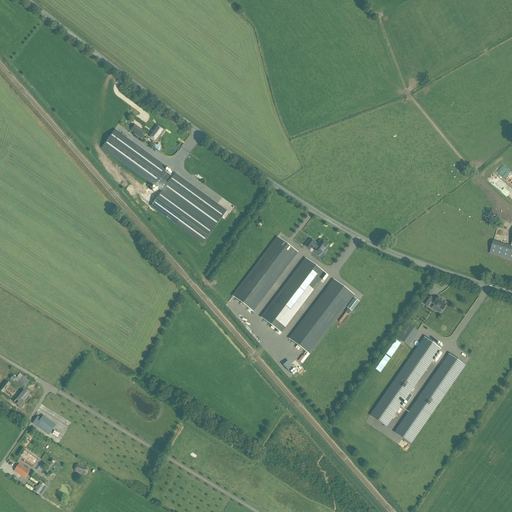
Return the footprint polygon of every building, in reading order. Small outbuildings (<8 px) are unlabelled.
[(144,133),(134,126),(131,131),(141,138),(144,133)] [(164,131),(156,126),(148,136),(157,142),(164,131)] [(154,186),(162,191),(151,206),(203,244),(227,211),(175,173),(173,176),(165,170),(167,167),(115,130),(102,148),(153,186),(154,186)] [(278,234),(283,225),(274,220),(267,232),(272,235),(274,231),(278,234)] [(253,311),(298,253),(277,237),(233,296),(253,311)] [(315,242),(311,239),(305,246),(310,250),(312,247),(314,249),(313,250),(320,255),(323,252),(325,253),(327,250),(325,249),(328,245),(321,240),(316,246),(314,244),(315,242)] [(511,260),(511,247),(494,242),(491,254),(511,260)] [(281,333),(326,274),(305,259),(261,317),(281,333)] [(310,354),(354,296),(333,280),(289,338),(310,354)] [(435,301),(432,299),(433,298),(428,295),(422,303),(427,307),(430,302),(435,305),(433,306),(437,309),(438,307),(443,310),(447,303),(438,296),(435,301)] [(354,298),(347,307),(352,311),(359,301),(354,298)] [(407,345),(417,331),(408,324),(398,339),(407,345)] [(387,427),(441,348),(425,336),(370,415),(387,427)] [(411,444),(466,365),(449,353),(394,432),(411,444)] [(22,395),(16,404),(21,408),(30,395),(33,390),(35,391),(37,388),(23,379),(21,380),(20,381),(19,384),(22,386),(23,387),(21,389),(25,391),(25,392),(26,393),(24,396),(22,395)] [(38,417),(32,424),(48,436),(55,426),(43,417),(41,419),(38,417)] [(26,450),(21,458),(31,465),(36,457),(26,450)] [(19,464),(14,471),(25,478),(30,471),(19,464)] [(78,465),(75,466),(74,470),(75,472),(84,475),(86,474),(88,470),(86,467),(78,465)] [(37,471),(28,485),(31,487),(41,473),(37,471)] [(37,489),(35,491),(41,495),(47,487),(41,483),(38,487),(37,486),(35,488),(37,489)]
